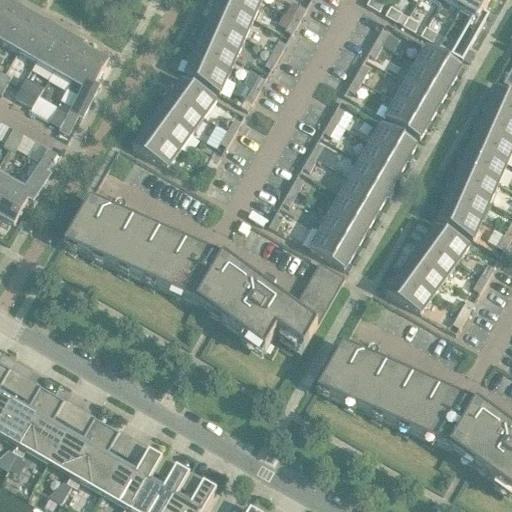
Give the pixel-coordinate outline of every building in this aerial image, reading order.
[(219,0),(219,3),(253,23),(262,3),(256,0),(219,0)] [(371,0),(367,9),(379,16),(384,7),(372,0),(371,0)] [(443,0),(442,4),(459,14),(467,0),(443,0)] [(491,0),(467,0),(459,14),(472,21),(451,57),(462,64),(489,17),(484,14),(491,0)] [(0,45),(1,45),(20,11),(19,11),(18,14),(11,10),(13,7),(3,1),(0,5),(0,45)] [(245,41),(253,23),(219,3),(215,1),(211,7),(215,10),(210,21),(245,41)] [(293,21),(299,25),(306,13),(299,9),(293,21)] [(385,20),(389,22),(397,26),(402,17),(391,10),(385,20)] [(18,55),(38,21),(37,21),(35,24),(29,20),(31,17),(20,11),(1,45),(18,55)] [(237,60),(245,41),(210,21),(207,19),(203,26),(207,29),(202,40),(237,60)] [(403,30),(414,36),(420,27),(408,20),(403,30)] [(18,55),(36,65),(55,31),(53,34),(46,30),(48,27),(38,21),(18,55)] [(299,25),(293,21),(285,34),(292,38),(299,25)] [(36,65),(54,75),(73,42),(72,41),(71,44),(64,41),(66,37),(55,31),(36,65)] [(426,31),(420,40),(432,47),(437,37),(426,31)] [(375,45),(380,48),(387,36),(382,33),(375,45)] [(229,78),(237,60),(202,40),(199,38),(195,45),(199,47),(194,58),(229,78)] [(54,75),(71,85),(89,55),(82,51),(84,47),(73,42),(54,75)] [(272,56),(279,60),(286,48),(279,45),(272,56)] [(380,48),(375,45),(368,58),(372,61),(380,48)] [(461,71),(427,51),(416,69),(451,89),(457,78),(461,80),(465,74),(461,71)] [(108,66),(89,55),(71,85),(84,93),(61,133),(68,137),(78,119),(82,122),(99,93),(94,90),(108,66)] [(279,60),(272,56),(265,69),(272,73),(279,60)] [(185,79),(220,99),(229,78),(194,58),(190,57),(186,64),(191,66),(185,79)] [(355,81),(359,83),(366,71),(362,69),(355,81)] [(455,91),(451,89),(416,69),(406,87),(441,107),(447,96),(451,98),(455,91)] [(511,71),(503,87),(511,92),(511,71)] [(252,92),(259,96),(265,84),(259,80),(252,92)] [(3,81),(0,86),(0,97),(1,99),(9,85),(3,81)] [(359,83),(355,81),(348,94),(352,96),(359,83)] [(203,122),(216,105),(182,84),(174,96),(169,93),(165,100),(169,102),(203,122)] [(445,109),(441,107),(406,87),(396,104),(431,125),(437,114),(441,116),(445,109)] [(511,123),(511,99),(498,92),(497,92),(493,90),(489,97),(493,99),(488,110),(511,123)] [(259,96),(252,92),(244,105),(251,109),(259,96)] [(30,116),(38,102),(33,98),(25,112),(30,116)] [(38,102),(30,116),(36,119),(44,105),(38,102)] [(153,116),(157,119),(192,139),(203,122),(169,102),(162,112),(157,110),(153,116)] [(435,127),(431,125),(396,104),(385,123),(419,143),(426,131),(431,134),(435,127)] [(511,147),(511,123),(488,110),(485,109),(481,115),(485,118),(480,129),(511,147)] [(330,124),(334,126),(342,114),(337,111),(330,124)] [(141,133),(144,135),(180,155),(192,139),(157,119),(149,129),(145,126),(141,133)] [(227,135),(234,139),(241,126),(234,122),(227,135)] [(334,126),(330,124),(323,136),(327,139),(334,126)] [(507,168),(511,155),(511,147),(480,129),(476,127),(472,134),(477,137),(472,148),(507,168)] [(416,149),(382,129),(371,148),(405,168),(410,170),(414,163),(409,161),(416,149)] [(11,150),(19,136),(13,133),(5,146),(11,150)] [(167,172),(180,155),(144,135),(137,145),(133,143),(129,149),(133,152),(132,152),(167,172)] [(234,139),(227,135),(220,147),(227,151),(234,139)] [(19,136),(11,150),(16,153),(24,139),(19,136)] [(498,187),(507,168),(472,148),(468,146),(464,153),(468,155),(463,167),(498,187)] [(310,159),(314,162),(321,149),(317,147),(310,159)] [(399,178),(405,168),(371,148),(361,165),(395,185),(399,188),(403,181),(399,178)] [(26,194),(13,187),(0,208),(0,219),(14,228),(28,204),(33,207),(50,178),(46,175),(56,157),(49,153),(26,194)] [(207,170),(213,174),(221,162),(214,158),(207,170)] [(314,162),(310,159),(303,172),(307,174),(314,162)] [(389,196),(395,185),(361,165),(350,183),(385,203),(389,205),(393,199),(389,196)] [(490,206),(498,187),(463,167),(460,165),(456,172),(460,174),(455,186),(490,206)] [(213,174),(207,170),(199,183),(206,187),(213,174)] [(0,208),(13,187),(0,179),(0,208)] [(289,195),(294,197),(301,185),(297,182),(289,195)] [(379,214),(385,203),(350,183),(340,201),(375,221),(379,223),(383,216),(379,214)] [(481,224),(490,206),(455,186),(451,184),(448,190),(452,193),(447,204),(481,224)] [(294,197),(289,195),(282,207),(287,209),(294,197)] [(369,231),(375,221),(340,201),(330,218),(365,238),(369,241),(373,234),(369,231)] [(438,225),(472,245),(481,224),(447,204),(443,202),(439,209),(444,211),(438,225)] [(76,255),(182,302),(199,309),(222,269),(107,217),(108,214),(109,212),(90,204),(67,243),(69,244),(78,249),(76,255)] [(268,231),(273,233),(281,220),(276,217),(268,231)] [(330,218),(320,236),(354,256),(359,258),(363,252),(358,249),(365,238),(330,218)] [(418,246),(422,248),(456,268),(469,250),(435,230),(427,241),(422,239),(418,246)] [(320,236),(309,254),(344,274),(348,276),(352,269),(348,267),(354,256),(320,236)] [(511,242),(505,238),(497,251),(504,255),(511,242)] [(406,262),(410,264),(444,284),(456,268),(422,248),(415,258),(410,255),(406,262)] [(394,279),(398,281),(432,301),(444,284),(410,264),(402,274),(398,272),(394,279)] [(303,354),(341,289),(345,282),(319,267),(298,305),(266,287),(258,301),(232,282),(214,313),(223,319),(220,325),(264,357),(277,335),(303,354)] [(479,281),(486,285),(494,272),(487,268),(479,281)] [(385,298),(420,318),(432,301),(398,281),(390,291),(386,288),(382,295),(386,297),(385,298)] [(486,285),(479,281),(473,293),(479,297),(486,285)] [(459,317),(466,321),(473,308),(467,304),(459,317)] [(466,321),(459,317),(452,329),(459,333),(466,321)] [(329,400),(452,454),(475,414),(359,363),(361,359),(362,358),(343,349),(320,389),(322,389),(332,395),(329,400)] [(0,425),(13,403),(0,396),(0,391),(10,374),(0,368),(0,425)] [(13,403),(0,425),(0,440),(16,449),(12,456),(17,459),(52,398),(40,391),(27,412),(13,403)] [(52,398),(17,459),(22,462),(26,455),(48,468),(67,435),(52,426),(65,405),(52,398)] [(67,435),(48,468),(71,481),(67,487),(72,490),(107,430),(94,422),(82,443),(67,435)] [(476,464),(473,470),(511,498),(511,444),(511,447),(485,428),(467,459),(476,464)] [(107,430),(72,490),(77,493),(81,486),(103,499),(122,466),(107,458),(119,437),(107,430)] [(122,466),(103,499),(125,511),(131,511),(149,482),(150,483),(163,462),(149,454),(137,475),(122,466)] [(168,511),(176,498),(178,499),(190,477),(176,470),(164,491),(150,483),(149,482),(131,511),(168,511)] [(191,506),(178,499),(176,498),(168,511),(205,511),(217,493),(203,485),(191,506)]
